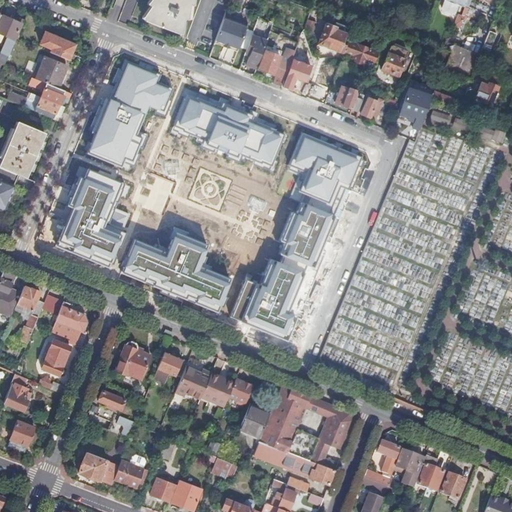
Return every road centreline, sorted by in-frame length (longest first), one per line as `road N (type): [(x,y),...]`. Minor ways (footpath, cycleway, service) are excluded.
road 1 (residential): [(112,31),(392,148),(300,375)]
road 2 (residential): [(16,259),(112,31)]
road 3 (tertiary): [(117,301),(300,375)]
road 4 (residential): [(117,301),(46,480)]
road 5 (tertiary): [(376,407),(511,463)]
